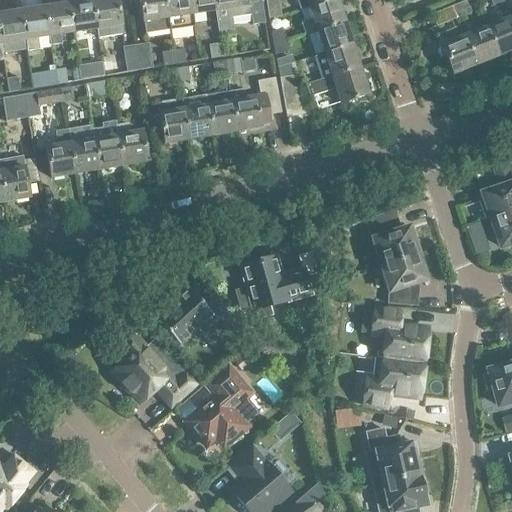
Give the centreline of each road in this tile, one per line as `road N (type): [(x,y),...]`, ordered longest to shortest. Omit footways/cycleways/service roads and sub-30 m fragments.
road 1 (residential): [(0,262),(418,137)]
road 2 (residential): [(460,511),(460,369),(473,288)]
road 3 (residential): [(0,356),(83,426),(151,511)]
road 4 (residential): [(473,288),(418,137)]
